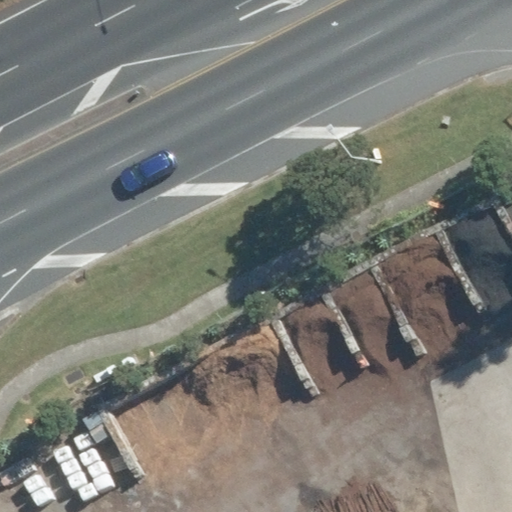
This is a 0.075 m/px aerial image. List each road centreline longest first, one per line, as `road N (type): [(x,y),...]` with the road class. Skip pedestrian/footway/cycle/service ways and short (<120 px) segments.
road 1 (primary): [(446,0),(0,224)]
road 2 (unknown): [(148,511),(191,476),(302,424),(463,372)]
road 3 (primary): [(0,71),(141,0)]
road 4 (unknown): [(463,372),(487,511)]
